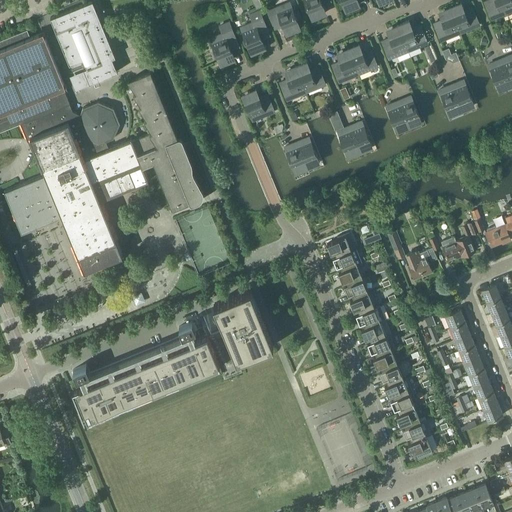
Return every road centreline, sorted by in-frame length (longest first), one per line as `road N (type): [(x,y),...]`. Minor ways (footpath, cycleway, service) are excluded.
road 1 (residential): [(402,484),(225,81),(425,0)]
road 2 (residential): [(31,375),(208,303)]
road 3 (residential): [(511,260),(465,281),(511,399)]
road 4 (residential): [(87,511),(31,375)]
